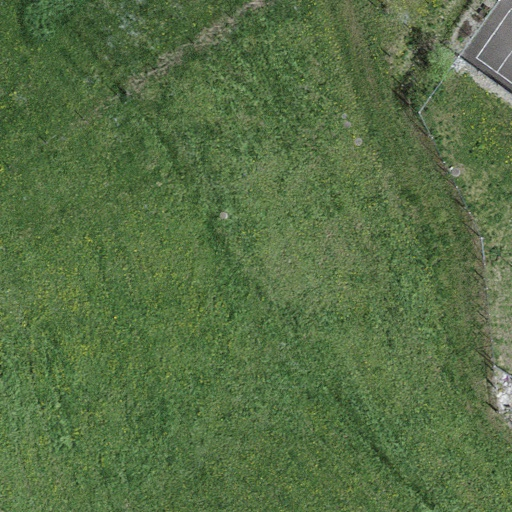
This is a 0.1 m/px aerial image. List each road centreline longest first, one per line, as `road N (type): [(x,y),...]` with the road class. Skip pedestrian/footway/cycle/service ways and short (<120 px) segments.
road 1 (track): [(511,438),(474,404),(468,304),(342,0)]
road 2 (primary): [(268,0),(478,263),(511,294)]
